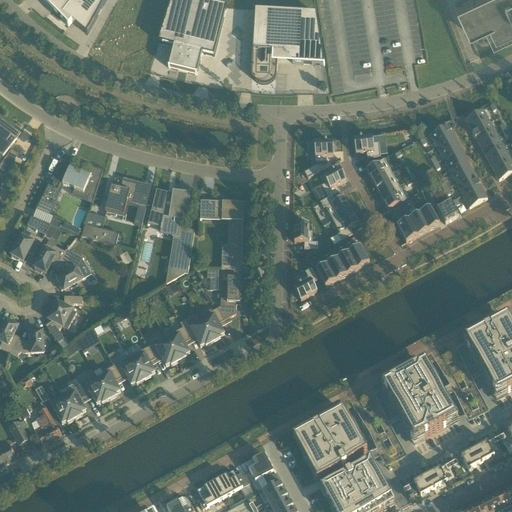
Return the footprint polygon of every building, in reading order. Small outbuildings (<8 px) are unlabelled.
[(43,0),(61,18),(63,16),(71,22),(67,26),(68,27),(72,23),(88,35),(106,0),(43,0)] [(176,0),(172,0),(158,48),(173,52),(168,73),(182,76),(200,6),(176,0)] [(511,0),(474,0),(457,8),(470,35),(490,26),(496,39),(511,31),(511,0)] [(116,21),(103,46),(143,64),(152,36),(151,36),(159,15),(142,8),(138,6),(127,1),(118,22),(116,21)] [(200,6),(182,76),(197,80),(202,59),(214,62),(226,12),(200,6)] [(283,53),(292,64),(325,66),(316,14),(255,11),(251,72),(252,72),(252,76),(254,80),(257,83),(261,85),(265,85),(269,84),(273,81),(275,78),(276,73),(277,73),(277,63),(278,53),(283,53)] [(483,111),(465,121),(472,134),(490,124),(483,111)] [(0,157),(2,159),(0,160),(0,188),(4,181),(3,180),(7,175),(17,156),(11,152),(15,147),(12,145),(16,140),(13,137),(17,132),(0,119),(0,157)] [(490,124),(472,134),(479,146),(497,136),(490,124)] [(455,139),(448,127),(430,137),(437,149),(455,139)] [(479,146),(485,158),(504,148),(497,136),(479,146)] [(437,149),(443,161),(461,151),(455,139),(437,149)] [(359,148),(355,150),(362,162),(371,157),(374,163),(386,156),(382,150),(379,144),(374,147),(371,141),(362,146),(360,147),(361,147),(359,148)] [(317,159),(317,165),(328,165),(328,160),(335,160),(335,154),(336,146),(329,146),(329,145),(328,145),(328,146),(317,145),(317,159)] [(492,170),(510,160),(504,148),(485,158),(492,170)] [(467,164),(468,164),(461,151),(443,161),(450,173),(467,164)] [(51,217),(63,186),(84,195),(85,193),(94,197),(92,205),(103,173),(93,169),(91,175),(71,167),(74,161),(64,157),(51,181),(60,185),(58,190),(49,187),(45,195),(46,195),(44,200),(42,199),(36,211),(51,217)] [(511,163),(510,160),(492,170),(499,183),(511,175),(511,163)] [(384,161),(366,171),(373,184),(392,174),(384,161)] [(450,173),(449,173),(456,186),(474,176),(468,164),(467,164),(450,173)] [(319,166),(307,173),(310,179),(322,173),(319,166)] [(327,184),(323,187),(326,193),(325,193),(329,199),(341,193),(338,187),(347,182),(340,170),(335,173),(334,172),(333,173),(333,174),(324,179),(327,184)] [(413,176),(421,192),(426,201),(428,200),(423,191),(429,188),(428,186),(438,180),(433,170),(422,176),(420,172),(413,176)] [(392,174),(373,184),(381,198),(399,188),(392,174)] [(481,188),(474,176),(456,186),(462,198),(481,188)] [(126,205),(146,210),(151,187),(123,180),(121,191),(116,190),(117,188),(112,187),(105,213),(107,213),(123,217),(124,214),(126,205)] [(399,188),(381,198),(388,211),(406,201),(399,188)] [(469,210),(487,200),(481,188),(462,198),(469,210)] [(191,195),(176,193),(173,192),(172,200),(167,199),(167,195),(168,195),(168,194),(157,191),(150,217),(163,219),(161,231),(162,231),(161,234),(173,235),(172,238),(175,239),(175,242),(173,241),(170,261),(172,261),(169,274),(168,274),(166,287),(184,276),(184,275),(188,276),(195,232),(194,232),(194,234),(191,233),(191,231),(186,230),(186,232),(180,231),(181,222),(186,222),(186,223),(188,223),(194,200),(190,199),(191,195)] [(333,198),(321,204),(325,210),(327,209),(334,222),(352,212),(345,199),(336,203),(333,198)] [(226,204),(219,203),(218,206),(210,205),(209,217),(218,218),(218,213),(225,213),(225,218),(232,218),(229,263),(241,263),(244,205),(233,204),(232,207),(226,207),(226,204)] [(450,203),(446,205),(437,210),(445,226),(459,218),(450,203)] [(352,212),(334,222),(340,234),(338,235),(342,242),(353,235),(350,230),(359,225),(352,212)] [(432,212),(421,218),(430,235),(441,229),(432,212)] [(421,218),(410,224),(419,241),(430,235),(421,218)] [(65,225),(52,220),(49,227),(54,229),(62,232),(65,225)] [(45,236),(49,227),(40,223),(36,232),(45,236)] [(295,224),(294,242),(304,242),(304,249),(318,249),(318,242),(312,242),(312,232),(309,232),(309,230),(309,224),(295,224)] [(410,224),(398,230),(408,247),(419,241),(410,224)] [(45,236),(50,239),(54,229),(49,227),(45,236)] [(101,231),(85,227),(82,238),(116,249),(119,237),(119,235),(101,231)] [(18,244),(17,243),(13,249),(15,250),(12,257),(13,257),(12,259),(18,262),(19,261),(23,263),(29,252),(35,255),(42,241),(31,235),(28,241),(22,238),(18,244)] [(52,264),(58,267),(65,253),(53,247),(51,253),(45,250),(35,269),(36,269),(35,271),(41,275),(42,273),(46,275),(52,264)] [(362,250),(350,256),(360,273),(371,267),(362,250)] [(65,253),(58,267),(67,272),(68,275),(58,281),(60,285),(58,286),(62,292),(63,291),(64,292),(70,289),(71,290),(78,287),(77,285),(85,280),(79,269),(76,271),(72,264),(69,262),(71,257),(65,253)] [(128,253),(119,258),(125,267),(134,262),(128,253)] [(350,256),(339,262),(348,279),(360,273),(350,256)] [(339,262),(328,268),(337,285),(348,279),(339,262)] [(328,268),(317,274),(326,291),(337,285),(328,268)] [(302,288),(296,291),(303,303),(319,294),(314,286),(320,282),(314,271),(307,274),(310,279),(301,284),(303,287),(301,287),(302,288)] [(218,292),(242,292),(242,285),(241,285),(241,280),(237,280),(237,273),(208,272),(207,279),(219,280),(218,292)] [(242,299),(242,292),(218,292),(221,292),(221,308),(218,310),(224,322),(236,316),(236,305),(240,305),(240,299),(242,299)] [(51,316),(49,321),(55,324),(54,325),(48,330),(58,344),(58,345),(65,340),(59,333),(62,328),(63,329),(72,312),(71,311),(73,306),(83,306),(83,299),(64,298),(64,306),(64,307),(58,304),(55,309),(53,308),(50,315),(51,316)] [(200,320),(214,344),(221,340),(220,338),(224,336),(219,325),(224,322),(218,310),(212,313),(211,311),(205,315),(207,318),(201,321),(200,320)] [(126,311),(119,314),(124,322),(130,318),(126,311)] [(509,322),(507,318),(496,324),(497,326),(494,327),(492,328),(489,329),(489,330),(487,331),(485,332),(483,333),(480,335),(478,336),(475,337),(475,336),(463,342),(465,346),(466,345),(471,353),(470,354),(476,366),(477,366),(484,378),(483,378),(490,391),(491,390),(495,398),(494,399),(496,402),(508,396),(507,395),(510,394),(510,393),(511,392),(511,328),(508,322),(509,322)] [(206,348),(214,344),(200,320),(189,326),(186,322),(180,325),(183,329),(190,342),(195,339),(201,349),(205,346),(206,348)] [(0,348),(0,349),(11,356),(18,342),(12,339),(18,328),(14,326),(15,324),(8,321),(7,322),(0,334),(0,342),(2,344),(0,348)] [(190,342),(183,329),(165,339),(179,363),(186,359),(185,357),(190,355),(184,345),(190,342)] [(18,342),(11,356),(17,359),(20,354),(24,356),(31,355),(31,356),(44,355),(43,348),(45,348),(45,340),(43,340),(42,333),(41,333),(41,331),(34,332),(34,334),(29,334),(30,346),(27,347),(18,342)] [(87,340),(78,345),(81,351),(84,355),(100,345),(92,331),(85,337),(87,340)] [(179,363),(165,339),(148,349),(155,361),(160,358),(166,368),(171,366),(172,367),(179,363)] [(48,351),(53,358),(63,351),(58,345),(58,344),(48,351)] [(155,361),(148,349),(131,358),(144,382),(152,378),(151,377),(155,374),(150,364),(155,361)] [(108,358),(114,368),(120,380),(126,377),(131,387),(136,385),(137,386),(144,382),(131,358),(122,363),(117,353),(108,358)] [(400,378),(397,380),(398,380),(396,381),(395,381),(393,382),(392,381),(381,387),(383,391),(384,390),(388,399),(387,399),(394,411),(395,411),(396,414),(397,414),(398,415),(398,416),(402,423),(401,423),(407,436),(408,435),(413,443),(412,444),(414,447),(425,441),(425,440),(427,439),(427,438),(429,437),(429,438),(432,436),(434,435),(436,434),(436,433),(438,432),(441,431),(443,430),(446,429),(446,430),(458,423),(456,420),(455,420),(450,412),(451,412),(445,399),(444,400),(442,397),(438,391),(439,391),(437,388),(438,387),(431,375),(430,376),(426,367),(427,367),(425,363),(413,370),(414,371),(411,372),(412,372),(410,373),(409,373),(407,375),(405,376),(402,377),(400,378)] [(104,377),(98,381),(110,402),(117,398),(116,396),(121,393),(115,383),(120,380),(114,368),(103,374),(104,377)] [(110,402),(98,381),(96,377),(79,387),(86,399),(91,396),(97,406),(102,404),(102,406),(110,402)] [(86,399),(79,387),(62,397),(75,421),(82,417),(81,415),(86,412),(80,402),(86,399)] [(49,400),(42,388),(35,392),(43,404),(49,400)] [(68,425),(75,421),(62,397),(50,403),(62,426),(67,423),(68,425)] [(31,426),(44,448),(62,437),(49,415),(46,410),(45,410),(43,407),(38,410),(39,413),(38,414),(41,419),(37,421),(37,422),(31,426)] [(24,421),(26,420),(30,418),(24,408),(18,412),(24,421)] [(354,430),(353,431),(343,411),(338,414),(337,413),(331,416),(332,417),(321,423),(320,422),(314,425),(315,426),(304,432),(298,435),(298,436),(294,438),(293,438),(304,458),(307,464),(313,476),(317,482),(337,471),(342,468),(342,469),(346,466),(357,460),(367,455),(366,455),(366,454),(367,454),(364,448),(363,449),(357,437),(358,436),(354,430)] [(20,424),(9,430),(19,448),(30,442),(20,424)] [(484,444),(484,445),(481,447),(481,446),(474,450),(480,463),(482,462),(485,460),(488,458),(493,456),(494,456),(492,452),(492,453),(489,448),(487,443),(484,444)] [(0,471),(17,462),(9,448),(0,452),(0,471)] [(467,454),(463,456),(460,457),(463,462),(466,467),(467,470),(468,470),(468,469),(472,467),(476,465),(478,464),(480,463),(474,450),(467,454)] [(248,465),(246,466),(249,472),(250,472),(251,474),(250,474),(255,483),(257,482),(266,477),(268,476),(270,475),(273,473),(265,458),(261,460),(256,463),(255,461),(250,463),(250,464),(248,465)] [(371,462),(370,462),(361,467),(350,473),(345,475),(346,476),(341,478),(321,489),(324,495),(331,507),(333,511),(383,511),(385,511),(390,510),(389,509),(394,506),(384,486),(385,486),(381,480),(380,480),(374,468),(375,468),(372,462),(371,462)] [(444,478),(442,474),(440,469),(437,470),(437,471),(434,472),(433,472),(426,476),(433,489),(435,488),(435,487),(438,486),(441,484),(446,482),(446,481),(445,478),(444,478)] [(221,482),(216,484),(225,500),(228,498),(227,498),(240,491),(243,490),(233,473),(231,474),(229,475),(224,477),(225,480),(221,482)] [(418,493),(420,496),(421,495),(425,493),(429,491),(431,489),(431,490),(433,489),(426,476),(419,480),(416,482),(413,483),(416,488),(419,492),(418,493)] [(283,490),(282,490),(281,489),(282,488),(281,487),(279,485),(280,484),(279,483),(262,492),(263,494),(264,494),(266,499),(266,500),(267,501),(284,492),(283,491),(283,490)] [(199,491),(197,492),(201,499),(201,498),(203,501),(202,501),(207,510),(209,508),(218,503),(218,504),(220,502),(222,501),(225,500),(216,484),(212,487),(208,489),(206,487),(202,490),(200,491),(199,491)] [(501,490),(494,493),(503,511),(511,507),(511,503),(504,488),(505,490),(501,491),(501,490)] [(272,510),(289,501),(288,500),(286,498),(287,497),(286,496),(285,494),(284,493),(284,492),(267,501),(268,503),(271,508),(271,509),(272,510)] [(484,498),(490,511),(503,511),(494,493),(494,495),(491,496),(491,495),(484,498)] [(480,500),(474,504),(478,511),(490,511),(484,498),(484,499),(484,500),(481,502),(480,500)] [(172,509),(168,511),(191,511),(190,508),(189,508),(188,506),(185,499),(183,500),(181,501),(175,504),(177,506),(172,509)] [(289,501),(272,510),(272,511),(273,511),(290,511),(294,510),(293,509),(292,508),(291,506),(291,505),(290,505),(289,503),(289,502),(289,501)]
